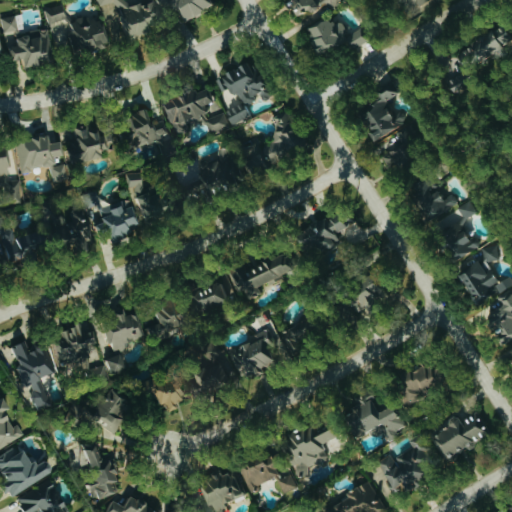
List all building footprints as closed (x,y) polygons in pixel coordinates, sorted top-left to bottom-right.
[(95,0),(96,5),(111,2),(120,38),(141,33),(138,21),(153,18),(148,0),(140,0),(120,5),(119,0),(95,0)] [(157,0),(164,11),(174,5),(183,19),(213,1),(212,0),(157,0)] [(290,0),(293,13),(340,4),(339,0),(290,0)] [(65,17),(60,3),(42,9),(47,23),(65,17)] [(50,59),(45,29),(21,33),(18,14),(0,16),(0,27),(1,32),(7,32),(8,44),(3,45),(5,60),(16,59),(17,64),(50,59)] [(72,25),(70,22),(59,28),(62,33),(55,37),(60,45),(68,41),(77,56),(106,40),(96,21),(92,24),(88,16),(72,25)] [(213,75),(220,89),(230,84),(241,105),(255,98),(253,94),(263,89),(248,58),(213,75)] [(372,139),(401,122),(398,117),(394,120),(382,100),(395,92),(387,78),(371,87),(376,96),(354,109),(372,139)] [(161,102),(176,134),(188,128),(185,120),(208,110),(205,102),(212,99),(204,82),(161,102)] [(248,117),(242,102),(205,117),(211,131),(248,117)] [(144,140),(144,141),(166,135),(161,117),(145,122),(142,109),(111,118),(119,147),(144,140)] [(94,157),(93,148),(108,145),(106,134),(88,137),(85,125),(70,128),(73,145),(62,147),(64,162),(94,157)] [(407,129),(398,129),(397,150),(384,149),(383,163),(406,164),(407,129)] [(19,171),(52,165),(50,155),(59,154),(56,137),(47,138),(46,132),(14,138),(19,171)] [(0,142),(0,173),(8,172),(5,142),(0,142)] [(441,179),(430,187),(422,175),(406,186),(429,219),(456,201),(441,179)] [(130,196),(140,219),(157,212),(146,188),(130,196)] [(99,204),(94,189),(79,193),(83,208),(99,204)] [(42,224),(49,244),(66,239),(65,234),(75,231),(80,245),(93,241),(91,237),(99,234),(103,244),(109,242),(107,237),(124,232),(122,226),(133,222),(124,197),(42,224)] [(451,259),(480,244),(475,234),(468,237),(459,220),(475,211),(471,203),(432,224),(451,259)] [(306,258),(362,227),(351,208),(329,220),(325,214),(292,232),(306,258)] [(6,217),(0,219),(0,255),(2,261),(20,254),(6,217)] [(474,303),(493,293),(489,285),(497,281),(487,262),(501,256),(495,245),(455,266),(474,303)] [(288,270),(276,246),(231,270),(240,288),(242,287),(245,293),(288,270)] [(192,312),(198,309),(202,318),(214,313),(211,307),(233,297),(224,275),(184,293),(192,312)] [(345,297),(361,312),(381,290),(366,275),(345,297)] [(511,336),(511,307),(511,308),(511,307),(511,291),(499,298),(504,307),(484,317),(498,344),(511,336)] [(169,301),(148,310),(155,327),(146,330),(151,344),(182,331),(169,301)] [(81,366),(89,386),(109,379),(106,372),(122,366),(117,351),(126,348),(124,342),(143,335),(132,307),(96,321),(109,355),(81,366)] [(289,335),(283,337),(287,348),(314,338),(306,318),(285,326),(289,335)] [(52,361),(87,355),(85,344),(91,343),(89,329),(78,331),(77,324),(47,329),(52,361)] [(230,353),(247,376),(273,356),(269,351),(279,344),(266,326),(230,353)] [(195,394),(226,385),(217,356),(221,355),(214,334),(193,341),(200,363),(189,367),(194,383),(191,384),(195,394)] [(52,370),(41,342),(23,349),(19,339),(5,345),(20,386),(31,382),(30,378),(52,370)] [(401,401),(437,383),(425,360),(390,378),(401,401)] [(178,400),(169,375),(146,383),(154,404),(162,401),(165,411),(175,408),(173,402),(178,400)] [(51,404),(46,392),(30,399),(35,411),(51,404)] [(109,420),(112,400),(92,397),(89,417),(109,420)] [(354,437),(369,430),(370,433),(382,426),(386,434),(402,426),(390,403),(376,410),(370,398),(341,412),(354,437)] [(0,447),(22,435),(16,423),(7,428),(0,416),(0,408),(2,407),(0,402),(0,447)] [(461,423),(457,416),(430,434),(445,457),(480,433),(470,417),(461,423)] [(281,437),(292,457),(289,458),(299,476),(309,471),(307,467),(328,455),(321,442),(334,435),(329,425),(315,433),(310,422),(281,437)] [(111,491),(98,460),(105,457),(97,438),(69,449),(90,500),(111,491)] [(46,471),(39,457),(23,465),(13,446),(0,452),(0,493),(1,496),(46,471)] [(391,452),(377,459),(390,487),(399,483),(403,491),(422,482),(406,450),(393,457),(391,452)] [(248,488),(279,474),(269,451),(238,465),(248,488)] [(197,482),(207,511),(224,511),(220,500),(242,492),(233,466),(209,474),(210,477),(197,482)] [(296,486),(292,473),(278,479),(282,491),(296,486)] [(30,511),(64,511),(45,479),(16,496),(20,504),(15,508),(17,511),(28,511),(30,511)] [(358,511),(379,500),(368,479),(343,492),(346,496),(328,506),(331,511),(358,511)] [(100,511),(155,511),(156,511),(124,495),(119,505),(107,499),(100,511)] [(162,511),(200,511),(199,503),(162,511)]
